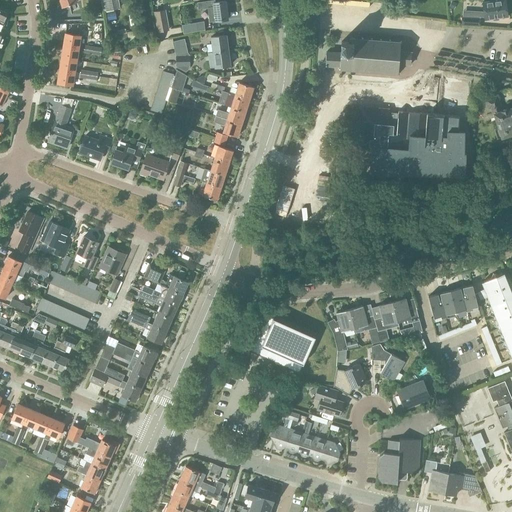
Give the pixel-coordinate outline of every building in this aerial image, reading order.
[(101,0),(103,11),(121,8),(119,0),(101,0)] [(208,8),(209,21),(228,19),(226,1),(215,2),(214,0),(204,1),(205,8),(208,8)] [(505,0),(499,0),(482,2),(485,20),(508,17),(505,0)] [(0,37),(2,32),(1,31),(2,28),(6,29),(9,19),(5,17),(7,13),(0,9),(0,37)] [(154,12),(158,32),(170,30),(166,9),(154,12)] [(462,17),(462,25),(480,26),(480,18),(462,17)] [(184,33),(205,30),(204,21),(182,24),(184,33)] [(97,39),(98,24),(78,24),(78,34),(86,34),(85,39),(97,39)] [(63,45),(79,48),(81,35),(65,33),(63,45)] [(213,52),(213,53),(228,51),(226,35),(211,37),(213,52)] [(327,52),(326,52),(326,65),(340,66),(340,69),(388,73),(388,76),(396,76),(399,74),(398,73),(399,63),(411,64),(412,52),(400,51),(400,41),(352,37),(352,42),(341,41),(340,44),(352,45),(351,58),(340,57),(340,49),(327,48),(327,52)] [(188,54),(185,38),(172,41),(176,56),(188,54)] [(340,49),(340,57),(351,58),(352,45),(340,44),(340,49)] [(77,60),(79,48),(63,45),(61,58),(77,60)] [(85,49),(84,53),(93,54),(94,46),(85,45),(85,49)] [(94,46),(93,54),(102,55),(102,51),(103,48),(94,46)] [(230,65),(228,51),(213,53),(208,54),(209,60),(214,60),(215,67),(230,65)] [(188,54),(176,56),(176,67),(186,72),(189,69),(190,66),(190,55),(188,55),(188,54)] [(75,69),(77,60),(61,58),(59,70),(75,73),(80,73),(81,70),(75,69)] [(88,79),(89,71),(81,69),(81,70),(80,73),(80,77),(88,79)] [(217,77),(223,82),(230,74),(224,69),(217,77)] [(73,85),(75,73),(59,70),(57,83),(73,85)] [(161,76),(172,79),(174,74),(163,70),(161,76)] [(177,70),(171,88),(182,91),(186,76),(177,70)] [(97,76),(98,72),(89,71),(88,79),(97,80),(97,76)] [(171,85),(172,79),(161,76),(159,81),(171,85)] [(208,86),(203,85),(194,80),(191,87),(206,91),(208,86)] [(169,91),(171,85),(159,81),(157,87),(169,91)] [(239,82),(235,96),(249,100),(254,87),(239,82)] [(217,88),(215,93),(222,95),(223,91),(225,86),(218,84),(217,88)] [(1,86),(0,88),(0,104),(4,106),(11,90),(1,86)] [(167,96),(169,91),(157,87),(156,93),(167,96)] [(165,102),(167,96),(156,93),(154,98),(165,102)] [(225,105),(224,105),(231,108),(245,112),(249,100),(235,96),(228,93),(225,105)] [(511,107),(502,111),(497,95),(484,99),(487,109),(490,109),(492,116),(495,115),(499,127),(494,129),(497,138),(502,137),(511,133),(511,107)] [(163,108),(165,102),(154,98),(152,104),(163,108)] [(55,122),(48,141),(67,147),(69,141),(72,142),(74,136),(71,135),(72,133),(73,129),(66,126),(72,108),(73,103),(69,101),(64,99),(62,105),(60,104),(54,122),(55,122)] [(162,113),(163,108),(152,104),(150,110),(162,113)] [(360,122),(359,138),(370,139),(369,146),(373,146),(371,170),(371,172),(374,172),(434,173),(448,174),(461,174),(465,174),(465,153),(464,153),(464,152),(464,131),(458,131),(459,116),(454,116),(448,115),(443,115),(431,114),(429,113),(406,111),(398,111),(398,113),(389,112),(389,110),(379,109),(379,111),(376,111),(376,107),(376,109),(362,108),(360,122)] [(217,109),(215,115),(227,119),(242,123),(245,112),(231,108),(229,113),(217,109)] [(114,125),(118,114),(112,112),(108,123),(114,125)] [(214,120),(213,121),(225,124),(223,132),(237,136),(242,123),(227,119),(215,115),(214,120)] [(218,132),(216,138),(227,141),(228,136),(218,132)] [(109,150),(111,145),(113,139),(99,134),(98,140),(85,136),(80,153),(99,159),(102,149),(109,151),(109,150)] [(225,146),(227,141),(216,138),(214,142),(225,146)] [(111,145),(109,150),(115,152),(111,163),(128,169),(130,163),(132,159),(138,161),(139,161),(143,149),(145,144),(143,143),(138,141),(136,146),(126,143),(124,148),(117,145),(116,146),(111,145)] [(167,156),(178,161),(183,148),(172,144),(167,156)] [(214,158),(229,163),(233,150),(218,145),(214,158)] [(146,154),(140,173),(147,175),(147,173),(163,179),(169,162),(146,154)] [(208,156),(204,169),(225,175),(229,163),(214,158),(208,156)] [(181,161),(177,173),(184,175),(188,163),(181,161)] [(204,169),(200,180),(207,182),(221,187),(225,175),(204,169)] [(194,183),(195,179),(184,175),(177,173),(173,185),(180,187),(183,180),(194,183)] [(221,187),(207,182),(206,182),(202,181),(200,187),(204,188),(202,195),(217,200),(221,187)] [(19,230),(23,232),(16,248),(29,254),(36,238),(35,237),(43,218),(28,211),(19,230)] [(50,221),(42,240),(56,247),(54,253),(64,257),(70,245),(68,244),(67,245),(63,243),(69,230),(50,221)] [(98,242),(84,236),(77,252),(87,257),(83,266),(93,270),(98,258),(93,255),(98,242)] [(117,250),(108,247),(100,267),(117,274),(126,254),(123,253),(124,251),(118,249),(117,250)] [(8,256),(3,268),(16,273),(22,276),(25,270),(28,271),(30,267),(39,271),(42,264),(19,255),(17,260),(8,256)] [(73,259),(66,256),(60,269),(67,272),(73,259)] [(149,263),(143,276),(164,286),(167,281),(160,278),(163,270),(149,263)] [(0,281),(11,286),(16,273),(3,268),(0,274),(0,281)] [(49,282),(53,284),(59,273),(53,271),(48,282),(49,282)] [(59,273),(53,284),(59,287),(64,275),(59,273)] [(485,290),(478,293),(480,297),(487,294),(487,295),(486,299),(489,300),(490,302),(489,305),(491,307),(490,309),(493,310),(494,312),(493,316),(496,317),(497,319),(495,322),(499,324),(500,326),(498,329),(501,330),(502,332),(501,336),(504,337),(505,339),(503,342),(507,344),(508,346),(506,349),(510,351),(511,356),(511,292),(504,273),(498,275),(493,273),(491,278),(482,282),(485,290)] [(164,286),(167,287),(169,288),(183,294),(188,282),(170,274),(167,281),(164,286)] [(64,275),(59,287),(64,289),(69,278),(67,277),(64,275)] [(69,278),(64,289),(69,291),(74,280),(69,278)] [(120,281),(114,278),(108,293),(114,296),(115,292),(116,292),(120,281)] [(69,291),(75,294),(80,282),(74,280),(69,291)] [(0,295),(5,298),(11,286),(0,281),(0,295)] [(95,289),(97,284),(89,281),(87,286),(90,287),(95,289)] [(75,294),(80,296),(85,285),(80,282),(75,294)] [(85,298),(90,287),(87,286),(85,285),(80,296),(85,298)] [(472,285),(428,296),(434,318),(441,316),(441,318),(447,316),(446,314),(455,312),(455,314),(458,313),(457,311),(466,309),(466,311),(472,310),(471,308),(478,306),(472,285)] [(90,287),(85,298),(91,301),(96,289),(95,289),(90,287)] [(163,300),(177,306),(183,294),(169,288),(167,287),(166,289),(162,290),(161,293),(159,298),(163,300)] [(96,303),(101,292),(96,289),(91,301),(96,303)] [(139,296),(156,304),(159,298),(152,295),(142,290),(139,296)] [(152,295),(159,298),(161,293),(154,290),(152,295)] [(42,311),(47,299),(41,297),(36,308),(42,311)] [(161,306),(158,313),(172,319),(177,306),(163,300),(159,298),(156,304),(161,306)] [(405,298),(392,302),(397,321),(404,319),(405,324),(419,320),(416,308),(408,310),(405,298)] [(25,304),(13,299),(10,305),(22,310),(25,304)] [(47,313),(52,302),(47,299),(42,311),(47,313)] [(52,316),(57,304),(52,302),(47,313),(52,316)] [(382,317),(374,319),(377,327),(378,331),(392,328),(399,326),(397,321),(392,302),(379,305),(382,317)] [(58,318),(63,306),(57,304),(52,316),(58,318)] [(363,305),(349,309),(354,328),(356,333),(362,331),(377,327),(374,319),(373,315),(366,317),(363,305)] [(63,320),(68,309),(63,306),(58,318),(63,320)] [(68,323),(73,311),(68,309),(63,320),(68,323)] [(132,309),(129,314),(148,322),(150,317),(132,309)] [(354,328),(349,309),(336,312),(338,320),(336,321),(335,318),(328,322),(333,333),(338,352),(348,349),(343,331),(354,328)] [(74,325),(79,313),(73,311),(68,323),(74,325)] [(79,327),(84,316),(79,313),(74,325),(79,327)] [(152,325),(166,331),(172,319),(158,313),(153,324),(152,325)] [(148,322),(129,314),(127,320),(136,324),(145,328),(148,322)] [(261,320),(248,350),(250,351),(279,364),(299,373),(315,337),(267,315),(264,314),(261,320)] [(84,316),(79,327),(84,330),(89,318),(84,316)] [(471,323),(438,336),(440,340),(477,325),(475,319),(471,321),(471,323)] [(0,344),(8,348),(18,324),(13,322),(10,327),(5,325),(0,335),(0,344)] [(161,343),(166,331),(152,325),(153,324),(148,322),(145,328),(150,330),(147,337),(161,343)] [(18,324),(8,348),(19,352),(24,340),(19,338),(21,333),(24,326),(18,324)] [(502,363),(486,326),(481,328),(496,366),(502,363)] [(24,340),(19,352),(30,357),(36,345),(40,333),(35,331),(31,339),(26,337),(24,340)] [(36,345),(30,357),(42,362),(47,350),(41,347),(46,335),(40,333),(36,345)] [(420,333),(417,334),(426,357),(429,355),(420,333)] [(63,342),(52,366),(64,371),(66,365),(69,366),(72,360),(69,359),(63,356),(65,352),(69,353),(71,347),(73,347),(76,340),(66,335),(63,342)] [(112,348),(114,340),(103,337),(101,345),(112,348)] [(52,366),(63,342),(57,340),(54,347),(52,352),(47,350),(42,362),(52,366)] [(115,348),(133,356),(135,350),(117,342),(115,348)] [(384,350),(380,344),(371,346),(372,360),(385,360),(385,365),(380,372),(394,380),(405,362),(391,354),(384,350)] [(135,350),(133,356),(152,364),(157,352),(143,346),(140,352),(135,350)] [(112,354),(131,362),(133,356),(115,348),(112,354)] [(127,369),(132,371),(146,377),(152,364),(133,356),(131,362),(127,369)] [(337,367),(333,386),(351,396),(351,395),(349,394),(353,388),(368,382),(360,363),(344,370),(337,369),(337,367)] [(510,372),(508,366),(493,372),(495,378),(510,372)] [(125,375),(106,367),(104,372),(122,380),(125,375)] [(101,371),(95,368),(89,380),(103,387),(109,375),(101,371)] [(127,382),(141,389),(146,377),(132,371),(127,382)] [(422,380),(400,389),(407,407),(429,398),(422,380)] [(135,401),(141,389),(127,382),(122,381),(120,386),(124,388),(121,395),(135,401)] [(511,397),(505,381),(488,388),(493,402),(497,400),(500,406),(495,409),(511,451),(511,397)] [(316,387),(310,391),(313,395),(316,393),(315,398),(320,400),(323,405),(321,411),(338,416),(339,414),(341,415),(343,408),(341,407),(343,402),(335,399),(338,391),(327,387),(324,389),(318,387),(318,388),(316,387)] [(392,406),(397,403),(392,395),(387,398),(392,406)] [(18,404),(12,418),(23,423),(29,409),(18,404)] [(293,419),(295,413),(279,408),(277,414),(293,419)] [(35,428),(41,413),(29,409),(21,428),(26,431),(29,425),(35,428)] [(46,432),(52,418),(41,413),(35,428),(46,432)] [(46,432),(44,438),(48,440),(49,440),(51,434),(58,437),(64,423),(52,418),(46,432)] [(68,438),(75,441),(80,429),(73,425),(68,438)] [(284,447),(290,429),(278,425),(273,427),(271,435),(278,448),(280,449),(284,447)] [(17,427),(14,434),(23,437),(26,431),(21,428),(17,427)] [(296,451),(302,433),(290,429),(284,447),(288,448),(290,452),(293,452),(296,451)] [(486,446),(480,432),(470,436),(481,463),(482,463),(486,472),(490,470),(486,461),(481,448),(486,446)] [(0,433),(0,439),(7,442),(9,436),(0,433)] [(308,455),(314,436),(302,433),(296,451),(300,452),(302,455),(305,456),(308,455)] [(15,443),(19,445),(22,438),(23,438),(23,437),(14,434),(11,442),(15,443)] [(40,436),(37,444),(45,447),(48,440),(40,436)] [(321,458),(326,440),(314,436),(308,455),(309,454),(312,455),(314,459),(317,460),(321,458)] [(80,437),(77,442),(88,447),(110,457),(113,452),(115,453),(120,444),(109,439),(108,442),(102,439),(100,443),(91,440),(86,437),(85,439),(80,437)] [(379,456),(378,477),(382,481),(397,482),(397,479),(405,480),(407,478),(407,472),(419,472),(420,439),(399,438),(399,440),(388,440),(387,453),(384,452),(379,456)] [(326,440),(321,458),(324,459),(327,463),(329,464),(337,460),(339,452),(334,443),(326,440)] [(57,454),(44,449),(45,447),(37,444),(34,451),(38,453),(37,456),(53,462),(57,454)] [(85,453),(83,459),(86,461),(105,469),(110,457),(88,447),(85,453)] [(445,493),(449,473),(435,471),(437,461),(426,459),(424,471),(432,473),(429,490),(445,493)] [(100,481),(105,469),(86,461),(84,467),(79,465),(77,471),(82,473),(82,472),(84,473),(84,474),(86,475),(100,481)] [(185,465),(180,478),(194,484),(199,486),(207,489),(214,492),(219,495),(224,483),(217,481),(215,487),(202,481),(205,474),(199,472),(185,465)] [(59,483),(62,475),(51,469),(47,477),(59,483)] [(449,473),(445,493),(456,495),(457,488),(460,489),(460,488),(461,489),(468,490),(468,492),(467,493),(468,495),(469,494),(469,496),(481,491),(475,475),(459,472),(458,475),(449,473)] [(100,481),(86,475),(81,486),(94,493),(100,481)] [(175,489),(189,495),(191,490),(196,492),(197,491),(199,486),(194,484),(180,478),(175,489)] [(248,484),(245,496),(258,500),(262,489),(248,484)] [(46,489),(43,495),(54,500),(56,494),(46,489)] [(170,501),(184,507),(186,502),(189,495),(175,489),(170,501)] [(218,499),(219,495),(214,492),(207,489),(205,494),(218,499)] [(276,493),(262,489),(258,500),(272,504),(276,493)] [(51,505),(54,500),(43,495),(41,500),(51,505)] [(71,507),(81,511),(86,511),(90,502),(76,496),(71,507)] [(248,508),(260,511),(268,511),(271,504),(272,505),(272,504),(258,500),(245,496),(253,499),(250,508),(248,508)] [(195,511),(184,507),(170,501),(164,511),(195,511)]
